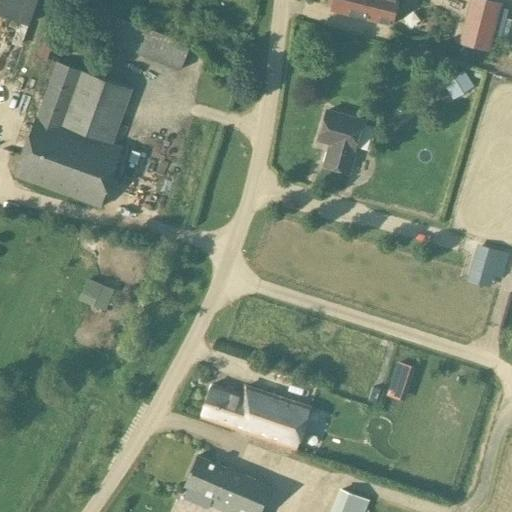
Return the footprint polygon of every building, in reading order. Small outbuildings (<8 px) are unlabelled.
[(0,0),(0,13),(29,24),(37,0),(0,0)] [(393,22),(398,0),(333,0),(332,7),(393,22)] [(501,1),(496,0),(469,0),(459,43),(490,50),(501,1)] [(182,70),(191,44),(115,15),(106,41),(182,70)] [(123,146),(114,143),(133,89),(57,61),(14,176),(101,207),(123,146)] [(451,98),(472,86),(463,70),(442,81),(451,98)] [(355,148),(363,119),(327,109),(319,139),(331,142),(325,164),(350,171),(356,148),(355,148)] [(480,246),(474,269),(501,276),(507,254),(480,246)] [(393,359),(382,396),(403,402),(415,366),(393,359)] [(297,447),(311,407),(247,385),(244,394),(213,383),(202,415),(297,447)] [(262,511),(273,488),(197,455),(184,484),(216,498),(213,506),(227,511),(226,511),(262,511)] [(364,511),(370,499),(340,488),(330,511),(364,511)]
